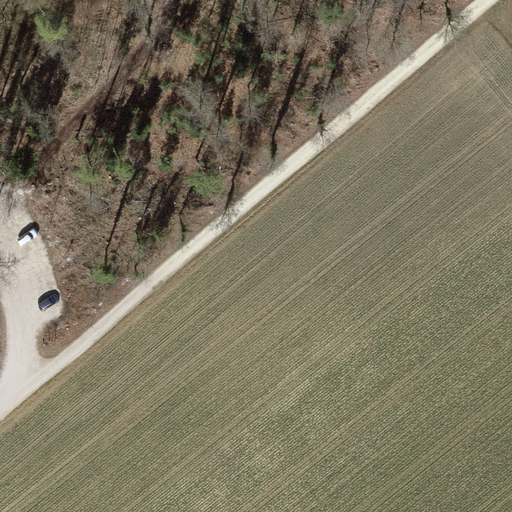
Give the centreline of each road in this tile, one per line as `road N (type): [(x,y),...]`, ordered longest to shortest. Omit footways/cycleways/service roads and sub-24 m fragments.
road 1 (track): [(12,403),(487,0)]
road 2 (track): [(12,403),(30,341),(0,263)]
